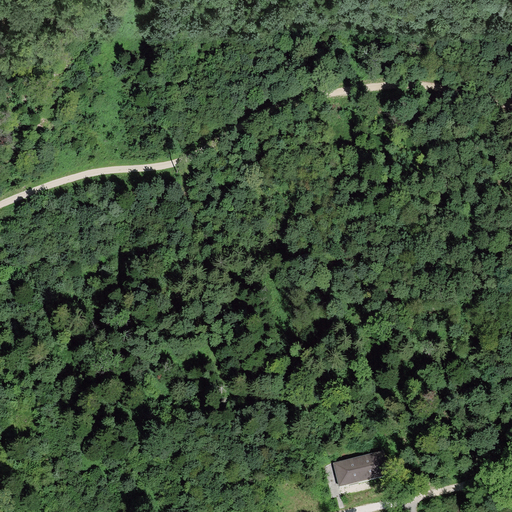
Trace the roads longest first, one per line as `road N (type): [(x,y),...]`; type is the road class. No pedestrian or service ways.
road 1 (track): [(0,203),(59,178),(163,164),(269,107),(346,92),(428,84),(511,107)]
road 2 (track): [(511,471),(355,511)]
